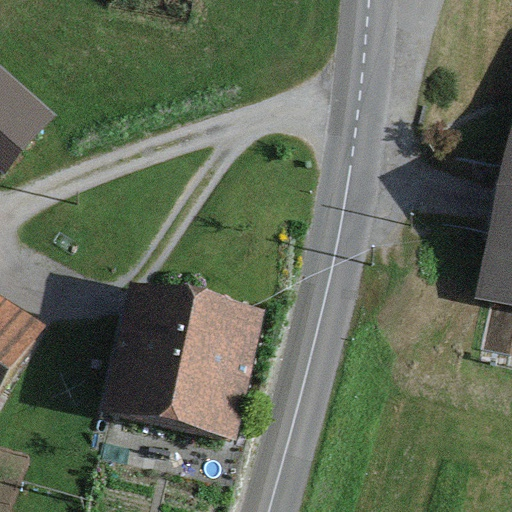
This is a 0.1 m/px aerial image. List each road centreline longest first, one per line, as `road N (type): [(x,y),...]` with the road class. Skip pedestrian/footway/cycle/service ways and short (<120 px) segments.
road 1 (tertiary): [(368,0),(342,214),(269,511)]
road 2 (track): [(360,96),(252,123),(0,215)]
